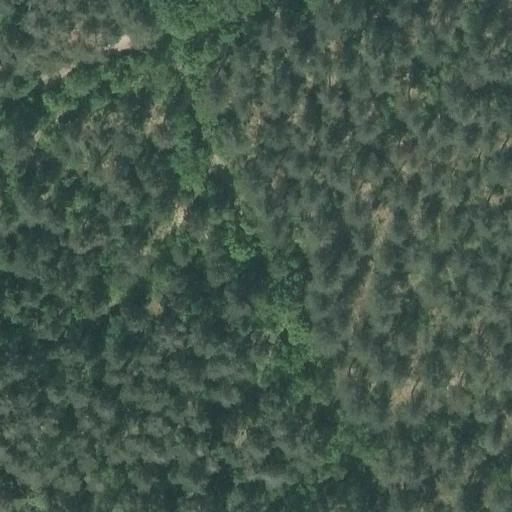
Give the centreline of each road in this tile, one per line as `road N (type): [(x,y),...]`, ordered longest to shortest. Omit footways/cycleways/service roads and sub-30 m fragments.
road 1 (track): [(163,35),(385,511)]
road 2 (track): [(0,106),(251,0)]
